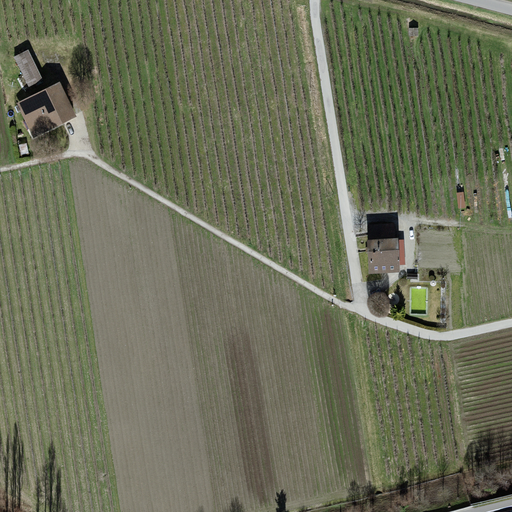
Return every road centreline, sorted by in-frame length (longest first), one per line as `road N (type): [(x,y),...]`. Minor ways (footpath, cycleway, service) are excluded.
road 1 (unclassified): [(511,324),(415,335),(365,315),(351,280),(313,0)]
road 2 (track): [(365,315),(75,157)]
